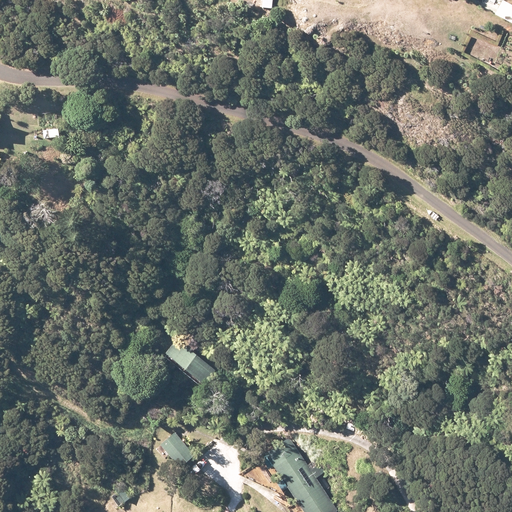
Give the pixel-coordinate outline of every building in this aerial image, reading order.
[(511,6),(499,0),(482,0),(480,6),(494,13),(493,15),(511,25),(511,6)] [(59,127),(44,129),(45,138),(60,136),(59,127)] [(167,350),(205,382),(217,368),(180,336),(167,350)] [(347,427),(356,430),(357,423),(348,421),(347,427)] [(161,444),(180,467),(195,454),(176,431),(161,444)] [(311,469),(290,437),(266,452),(304,511),(336,511),(338,511),(316,477),(326,470),(322,466),(320,467),(318,465),(311,469)] [(114,486),(124,501),(134,495),(123,480),(114,486)] [(25,509),(47,511),(48,500),(26,498),(25,509)]
